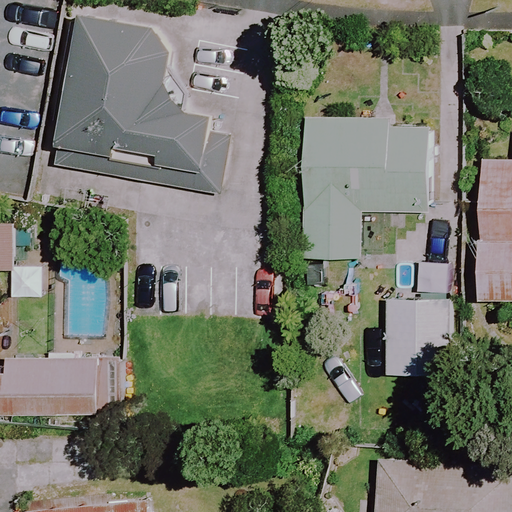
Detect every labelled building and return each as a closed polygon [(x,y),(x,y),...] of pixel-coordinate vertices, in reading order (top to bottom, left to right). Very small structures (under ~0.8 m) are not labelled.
[(203,114),(173,68),(178,30),(79,17),(61,147),(214,167),(221,116),(203,114)] [(430,123),(310,119),(306,257),(363,259),(365,211),(427,213),(430,123)] [(511,160),(486,160),(485,269),(511,269),(511,160)] [(13,198),(0,197),(0,391),(88,388),(85,329),(0,330),(0,240),(9,240),(13,198)] [(450,302),(390,301),(388,375),(449,376),(450,302)] [(459,511),(465,474),(387,462),(379,511),(459,511)] [(15,510),(15,511),(149,511),(148,499),(15,510)]
